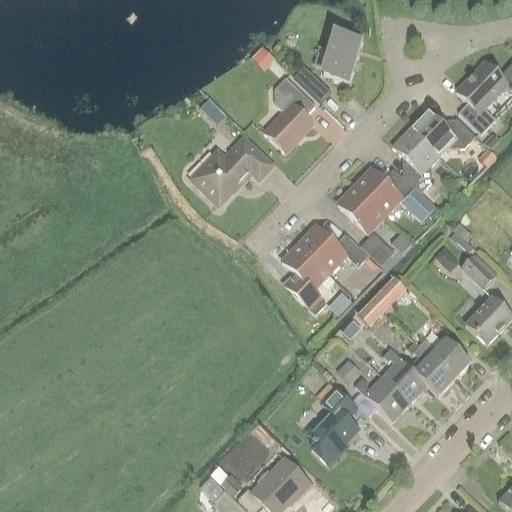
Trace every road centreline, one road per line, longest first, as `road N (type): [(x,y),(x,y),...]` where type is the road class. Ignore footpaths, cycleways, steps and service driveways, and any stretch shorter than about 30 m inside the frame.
road 1 (residential): [(257,253),(435,57),(472,36),(511,27)]
road 2 (residential): [(511,395),(398,511)]
